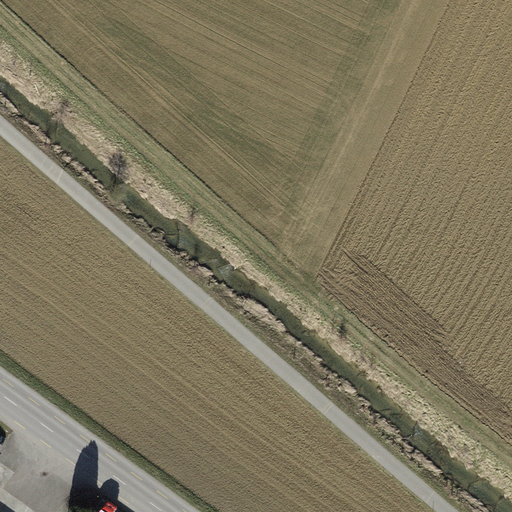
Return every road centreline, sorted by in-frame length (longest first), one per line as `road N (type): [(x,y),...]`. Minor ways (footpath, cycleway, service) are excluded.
road 1 (track): [(511,461),(371,349),(0,23)]
road 2 (track): [(0,120),(446,511)]
road 3 (secondary): [(165,511),(0,390)]
